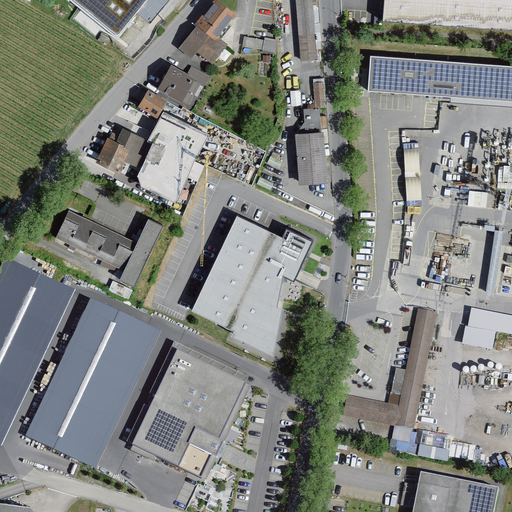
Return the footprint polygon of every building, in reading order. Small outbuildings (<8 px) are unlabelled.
[(145,0),(69,0),(115,37),(145,0)] [(511,0),(385,0),(384,19),(511,28),(511,0)] [(311,1),(303,2),(294,2),(298,65),(315,63),(311,1)] [(235,18),(215,3),(197,26),(217,42),(235,18)] [(226,48),(217,42),(197,26),(177,52),(191,63),(196,56),(211,68),(226,48)] [(511,69),(369,58),(366,97),(511,108),(511,69)] [(186,78),(169,69),(156,93),(187,109),(198,89),(203,91),(209,80),(190,70),(186,78)] [(314,107),(326,107),(326,81),(314,81),(314,107)] [(164,104),(146,94),(136,112),(155,122),(164,104)] [(293,138),(298,188),(327,185),(320,112),(303,113),(305,137),(293,138)] [(147,140),(123,129),(120,135),(113,132),(110,139),(108,138),(96,163),(125,176),(130,165),(140,169),(151,145),(146,143),(147,140)] [(232,333),(273,353),(288,276),(295,279),(314,240),(286,226),(282,235),(237,213),(191,309),(234,330),(232,333)] [(136,247),(68,216),(55,243),(124,275),(120,283),(135,290),(162,230),(147,223),(136,247)] [(75,291),(8,259),(0,276),(0,443),(1,444),(75,291)] [(161,333),(92,302),(28,435),(97,470),(161,333)] [(389,404),(347,396),(345,416),(414,428),(436,312),(418,309),(406,370),(397,368),(389,404)] [(492,350),(494,333),(511,336),(511,316),(467,309),(462,345),(492,350)] [(247,383),(177,350),(132,444),(146,451),(202,477),(218,444),(247,383)] [(393,427),(390,452),(444,459),(447,435),(419,432),(419,430),(393,427)] [(494,511),(499,487),(421,473),(413,511),(494,511)]
